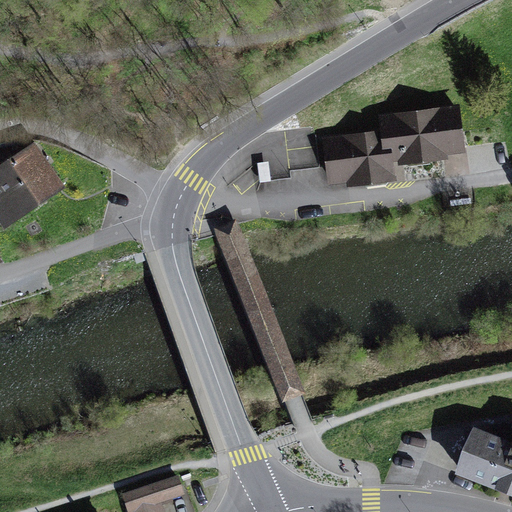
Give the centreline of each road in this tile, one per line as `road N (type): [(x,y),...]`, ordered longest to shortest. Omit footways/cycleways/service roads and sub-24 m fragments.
road 1 (unclassified): [(179,198),(229,140),(458,0)]
road 2 (residential): [(511,176),(170,223)]
road 3 (unclassified): [(272,511),(182,284),(170,223)]
road 4 (residential): [(276,511),(371,501),(472,511)]
road 5 (unclassified): [(179,198),(81,145),(42,135),(0,137)]
road 6 (residential): [(170,223),(0,273)]
